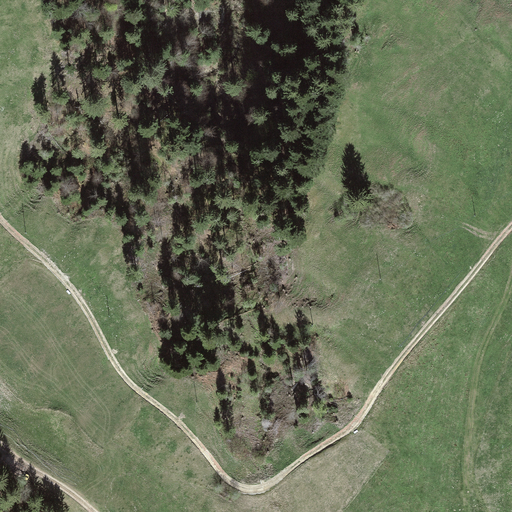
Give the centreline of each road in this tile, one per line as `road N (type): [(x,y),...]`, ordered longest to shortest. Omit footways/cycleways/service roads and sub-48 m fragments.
road 1 (track): [(511,224),(354,423),(257,491),(233,485),(180,421),(128,378),(76,290),(0,215)]
road 2 (track): [(511,275),(477,370),(464,511)]
